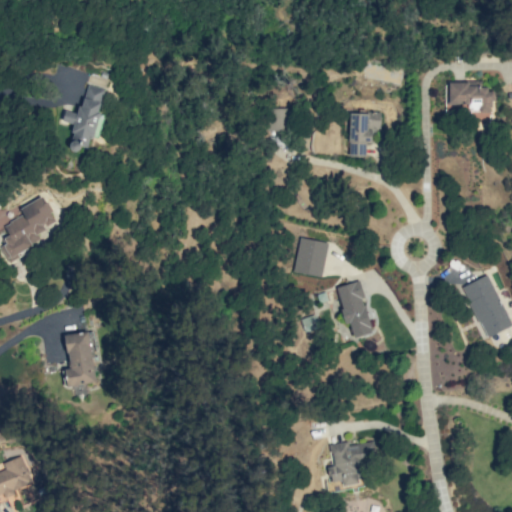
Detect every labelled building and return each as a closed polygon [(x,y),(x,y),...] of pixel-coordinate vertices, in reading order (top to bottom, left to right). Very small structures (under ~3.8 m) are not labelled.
[(446,82),(446,104),(468,104),(468,110),(479,110),(479,112),(492,112),(492,89),(480,88),(480,80),(471,80),(471,82),(446,82)] [(104,89),(85,84),(78,114),(64,110),(61,121),(73,124),(68,147),(88,152),(104,89)] [(291,128),(291,108),(272,108),(272,128),(291,128)] [(348,156),(365,156),(365,143),(370,143),(371,128),(379,128),(379,113),(349,112),(348,156)] [(3,226),(10,237),(0,243),(0,246),(8,259),(39,239),(36,234),(57,220),(41,195),(19,209),(22,214),(3,226)] [(321,276),(326,242),(298,238),(293,272),(321,276)] [(511,325),(486,274),(462,286),(486,337),(511,325)] [(334,287),(345,324),(348,323),(353,338),(371,332),(361,298),(363,297),(358,280),(334,287)] [(95,381),(87,331),(63,335),(69,368),(63,369),(66,387),(95,381)] [(329,444),(332,465),(327,466),(329,482),(341,480),(342,486),(362,482),(359,462),(376,459),(372,441),(348,445),(347,441),(329,444)] [(4,469),(0,470),(0,499),(1,499),(13,495),(12,490),(32,483),(22,455),(2,463),(4,469)]
